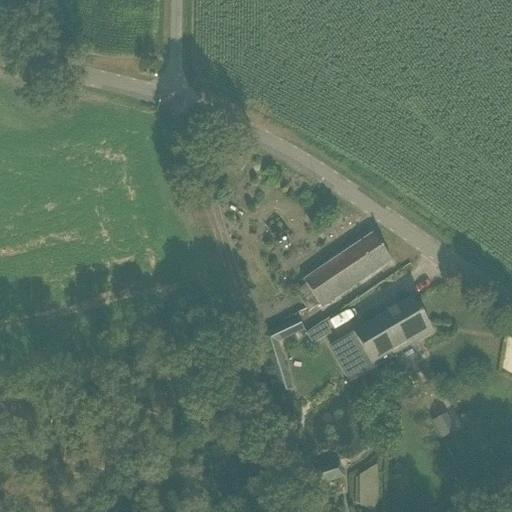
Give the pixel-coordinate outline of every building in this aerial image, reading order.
[(372,236),(303,283),(321,309),(390,262),(372,236)] [(333,346),(351,377),(430,331),(412,300),(333,346)] [(263,336),(279,396),(291,392),(278,344),(304,331),(299,320),(263,336)] [(303,332),(308,343),(327,333),(322,323),(303,332)] [(440,439),(453,432),(446,420),(434,426),(440,439)]
